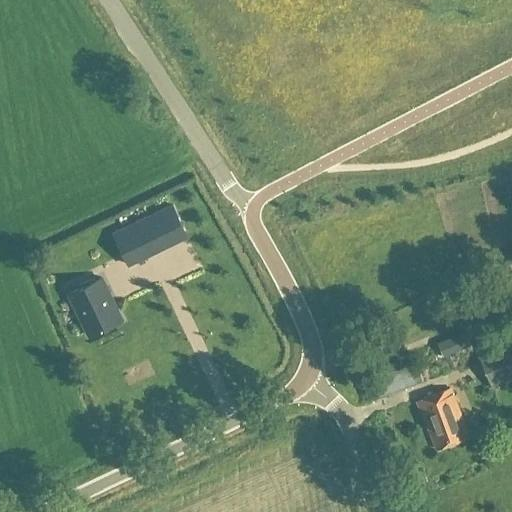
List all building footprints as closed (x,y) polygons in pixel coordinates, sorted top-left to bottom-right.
[(63,23),(19,26),(24,92),(67,89),(63,23)] [(15,84),(5,85),(8,106),(18,105),(15,84)] [(66,128),(109,119),(107,106),(63,115),(66,128)] [(39,128),(43,138),(59,133),(56,122),(39,128)] [(187,236),(172,206),(113,234),(128,265),(187,236)] [(89,336),(122,321),(114,305),(112,305),(107,295),(109,294),(101,278),(69,294),(89,336)] [(450,339),(438,344),(443,356),(455,351),(450,339)] [(511,343),(479,357),(492,388),(511,379),(511,343)] [(417,402),(436,450),(469,437),(450,389),(417,402)] [(406,474),(410,487),(427,481),(423,468),(406,474)]
